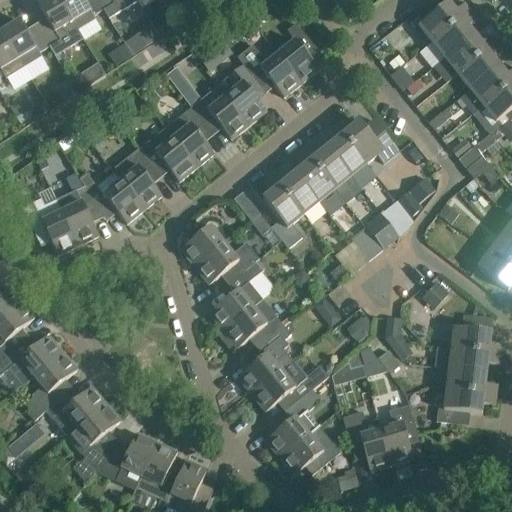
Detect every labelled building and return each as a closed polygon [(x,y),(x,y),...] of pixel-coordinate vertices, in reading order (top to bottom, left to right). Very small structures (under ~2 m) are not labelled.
[(46,20),(36,26),(50,49),(56,59),(84,42),(78,32),(58,0),(49,0),(38,7),(46,20)] [(58,0),(78,32),(98,20),(96,16),(104,12),(96,0),(58,0)] [(96,0),(104,12),(109,21),(137,4),(135,0),(96,0)] [(329,0),(341,14),(352,5),(348,0),(329,0)] [(419,29),(432,44),(470,13),(464,6),(455,13),(448,5),(419,29)] [(432,44),(445,60),(474,37),(468,29),(477,21),(470,13),(432,44)] [(247,20),(237,28),(245,38),(255,30),(247,20)] [(20,23),(2,33),(24,69),(42,59),(40,55),(43,53),(50,49),(36,26),(26,32),(20,23)] [(295,43),(278,56),(302,86),(319,72),(307,57),(316,50),(296,26),(287,33),(295,43)] [(152,28),(126,44),(126,45),(134,57),(160,41),(152,28)] [(24,69),(2,33),(0,34),(0,79),(4,77),(6,80),(9,78),(24,69)] [(445,60),(458,76),(496,45),(490,37),(481,45),(474,37),(445,60)] [(126,44),(109,55),(118,68),(134,57),(126,45),(126,44)] [(210,76),(234,57),(224,45),(200,64),(210,76)] [(458,76),(471,93),(500,69),(493,61),(503,53),(496,45),(458,76)] [(302,86),(278,56),(268,65),(253,47),(238,59),(244,67),(244,68),(263,92),(272,85),(284,100),(302,86)] [(97,66),(84,75),(92,86),(105,78),(97,66)] [(255,99),(263,92),(244,68),(235,74),(218,88),(220,90),(226,98),(250,128),(267,114),(255,99)] [(471,93),(461,100),(474,116),(484,109),(511,85),(511,72),(506,77),(500,69),(471,93)] [(176,70),(166,78),(175,89),(185,81),(176,70)] [(409,77),(399,86),(406,93),(413,87),(415,85),(409,77)] [(78,96),(71,84),(58,91),(66,104),(78,96)] [(511,85),(484,109),(496,124),(510,114),(511,112),(511,85)] [(250,128),(226,98),(220,90),(202,104),(201,102),(191,110),(211,134),(220,128),(232,142),(250,128)] [(44,103),(33,110),(38,119),(50,112),(44,103)] [(113,105),(107,109),(111,116),(119,122),(124,115),(116,109),(116,110),(113,105)] [(191,110),(165,131),(197,170),(214,156),(203,141),(211,134),(191,110)] [(445,111),(429,125),(434,131),(451,118),(445,111)] [(399,154),(381,132),(372,139),(360,124),(351,131),(344,121),(336,127),(367,166),(378,158),(384,166),(399,154)] [(511,137),(511,125),(509,123),(499,131),(508,141),(511,137)] [(102,136),(94,126),(83,135),(91,145),(102,136)] [(335,143),(327,150),(360,190),(377,177),(367,166),(336,127),(328,134),(335,143)] [(165,131),(139,152),(158,176),(167,169),(179,184),(197,170),(165,131)] [(498,131),(487,140),(492,147),(503,138),(498,131)] [(487,140),(458,162),(466,172),(483,159),(481,156),(492,147),(487,140)] [(466,141),(452,152),(458,159),(472,148),(466,141)] [(312,147),(304,153),(335,192),(336,192),(345,203),(360,190),(327,150),(319,156),(312,147)] [(150,183),(158,176),(139,152),(130,159),(113,172),(121,182),(145,212),(162,198),(150,183)] [(303,169),(295,176),(319,205),(329,217),(345,203),(336,192),(335,192),(304,153),(296,160),(303,169)] [(483,159),(466,172),(474,181),(475,181),(482,175),(491,185),(499,179),(483,159)] [(280,172),(272,179),(303,218),(319,205),(295,176),(288,182),(280,172)] [(81,182),(85,189),(104,219),(114,211),(127,227),(145,212),(121,182),(104,196),(87,176),(81,182)] [(303,218),(272,179),(264,185),(272,195),(263,201),(280,223),(271,230),(288,252),(303,239),(293,226),(303,218)] [(426,180),(409,194),(419,206),(431,196),(436,192),(426,180)] [(99,239),(91,221),(101,216),(104,220),(104,219),(85,189),(76,193),(56,202),(79,248),(99,239)] [(79,248),(56,202),(45,207),(42,201),(22,210),(39,244),(49,239),(58,258),(79,248)] [(247,217),(252,224),(262,216),(256,210),(247,217)] [(503,236),(502,237),(511,244),(511,217),(503,210),(491,227),(503,236)] [(381,215),(365,227),(371,235),(375,239),(384,251),(400,238),(381,215)] [(181,252),(195,270),(224,246),(210,228),(181,252)] [(375,239),(371,235),(370,234),(354,248),(358,254),(360,256),(367,265),(384,252),(384,251),(375,239)] [(511,244),(502,237),(490,253),(511,270),(511,244)] [(225,275),(231,283),(259,261),(246,244),(232,256),(224,246),(195,270),(209,287),(225,275)] [(511,270),(490,253),(477,270),(508,293),(511,286),(511,270)] [(263,301),(249,283),(263,273),(256,265),(260,261),(259,261),(231,283),(230,284),(237,293),(225,303),(209,316),(223,333),(263,301)] [(342,266),(331,275),(340,285),(350,276),(342,266)] [(304,271),(294,279),(303,289),(313,281),(304,271)] [(437,285),(430,292),(442,303),(449,295),(437,285)] [(0,319),(20,303),(5,286),(0,290),(0,319)] [(266,341),(284,327),(292,320),(290,318),(282,324),(263,301),(223,333),(218,337),(229,351),(234,347),(237,351),(259,333),(266,341)] [(0,363),(27,342),(20,333),(34,321),(20,303),(0,319),(0,363)] [(352,328),(367,315),(362,309),(347,321),(352,328)] [(293,363),(284,351),(289,347),(285,341),(291,336),(284,327),(266,341),(259,347),(266,356),(253,367),(237,380),(251,397),(293,363)] [(454,330),(451,351),(501,356),(502,347),(490,345),(491,334),(454,330)] [(27,342),(0,363),(0,378),(15,396),(24,388),(34,379),(63,355),(49,338),(34,350),(27,342)] [(438,349),(435,370),(449,371),(486,376),(488,366),(500,367),(501,356),(451,351),(438,349)] [(388,351),(379,360),(390,374),(400,367),(388,351)] [(45,413),(46,413),(67,396),(60,387),(77,372),(63,355),(34,379),(41,388),(32,397),(33,398),(25,405),(29,410),(26,412),(35,422),(45,413)] [(359,355),(349,362),(351,371),(363,367),(359,355)] [(312,391),(329,377),(326,374),(321,367),(306,379),(293,363),(251,397),(266,415),(288,396),(295,405),(312,391)] [(327,373),(326,374),(329,377),(336,371),(336,366),(331,364),(327,367),(327,373)] [(449,371),(446,392),(496,398),(497,387),(485,386),(486,376),(449,371)] [(46,413),(67,439),(106,406),(92,389),(74,404),(67,396),(46,413)] [(291,422),(266,443),(280,461),(319,429),(307,414),(322,402),(312,391),(295,405),(284,413),(291,422)] [(496,398),(446,392),(444,411),(438,410),(436,424),(468,428),(470,415),(482,417),(483,406),(495,407),(496,398)] [(89,450),(121,424),(106,406),(67,439),(85,459),(73,470),(86,485),(90,479),(94,474),(101,465),(89,450)] [(379,420),(378,420),(392,468),(413,462),(408,444),(418,441),(409,407),(390,412),(394,428),(382,431),(379,420)] [(392,468),(378,420),(367,424),(364,413),(343,419),(348,437),(358,434),(370,474),(392,468)] [(17,459),(44,435),(36,425),(8,448),(17,459)] [(319,429),(280,461),(294,478),(306,468),(313,477),(340,455),(336,450),(336,445),(332,445),(319,429)] [(94,474),(136,492),(137,490),(157,445),(136,436),(122,468),(105,460),(101,465),(94,474)] [(177,455),(157,445),(137,490),(167,504),(178,481),(167,476),(177,455)] [(178,481),(167,504),(168,504),(166,507),(176,511),(204,511),(211,496),(199,490),(207,472),(186,463),(178,481)] [(355,471),(346,473),(347,478),(337,481),(341,493),(360,487),(355,471)]
